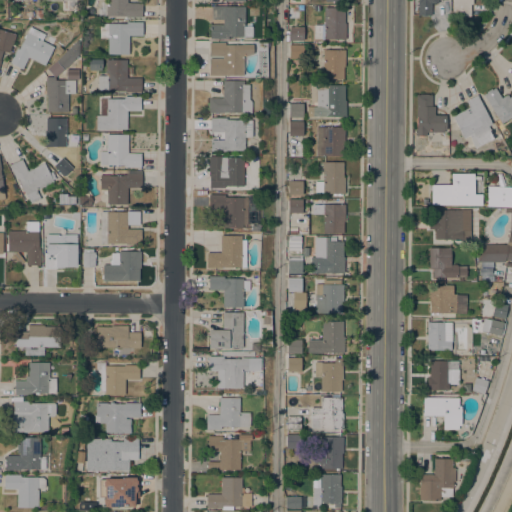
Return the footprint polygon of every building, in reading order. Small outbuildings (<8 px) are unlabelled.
[(106,0),(127,0),(127,3),(141,3),(141,17),(126,17),(126,16),(106,16),(106,15),(106,0)] [(438,0),(438,3),(431,3),(431,16),(417,16),(417,0),(438,0)] [(472,0),(472,4),(470,4),(470,17),(452,16),(452,0),(472,0)] [(243,37),(227,37),(227,39),(209,39),(209,25),(223,25),(223,20),(211,20),(211,6),(244,7),(243,37)] [(324,39),(314,39),(314,25),(324,25),(324,8),(344,8),(344,23),(345,23),(345,40),(324,39)] [(128,55),(108,55),(108,38),(100,38),(100,24),(126,24),(126,22),(142,22),(142,36),(128,36),(128,55)] [(289,41),(289,26),(303,27),(303,41),(289,41)] [(45,35),(41,41),(54,47),(44,66),(28,57),(21,69),(9,63),(17,49),(18,50),(30,27),(45,35)] [(0,29),(16,35),(12,46),(11,46),(9,53),(2,51),(0,57),(0,29)] [(225,43),(225,45),(252,45),(252,54),(250,54),(247,57),(245,56),(245,57),(243,57),(242,76),(223,76),(208,76),(209,59),(221,59),(222,57),(208,57),(209,43),(225,43)] [(289,45),(303,45),(303,59),(289,59),(289,45)] [(77,51),(75,53),(77,56),(74,59),(75,59),(64,69),(56,61),(72,46),(77,51)] [(63,51),(59,55),(55,51),(59,47),(63,51)] [(323,50),(345,50),(344,67),(343,67),(343,79),(323,79),(323,50)] [(126,60),(126,78),(141,78),(141,92),(125,92),(125,91),(97,92),(97,76),(105,76),(105,60),(126,60)] [(55,61),(63,69),(54,77),(46,69),(55,61)] [(47,80),(47,78),(54,78),(54,80),(67,80),(67,81),(73,81),(73,94),(67,94),(67,113),(47,112),(47,100),(45,100),(45,80),(47,80)] [(251,113),(241,113),(223,113),(208,113),(208,98),(222,98),(222,81),(243,81),(243,85),(248,85),(248,100),(251,102),(251,113)] [(344,100),(345,100),(345,116),(306,116),(306,107),(316,107),(316,85),(344,85),(344,100)] [(495,88),(501,98),(507,95),(509,98),(511,96),(511,116),(501,124),(483,95),(495,88)] [(431,95),(431,106),(434,106),(434,115),(445,115),(445,130),(443,130),(443,132),(425,132),(425,136),(415,136),(416,95),(431,95)] [(463,138),(452,116),(469,107),(465,101),(476,95),(491,124),(487,126),(490,130),(489,131),(493,138),(474,148),(469,139),(470,139),(469,136),(463,138)] [(106,116),(106,110),(100,110),(100,99),(124,99),(124,97),(140,97),(140,110),(126,110),(126,129),(107,129),(107,130),(96,130),(96,116),(106,116)] [(302,103),(302,117),(288,117),(288,103),(302,103)] [(226,118),(226,119),(227,119),(226,120),(251,120),(251,137),(244,137),(244,150),(225,150),(225,151),(210,151),(210,140),(223,140),(223,132),(210,132),(210,118),(226,118)] [(66,137),(74,137),(74,147),(44,147),(44,130),(45,130),(45,120),(66,120),(66,137)] [(302,121),(302,136),(288,136),(288,121),(302,121)] [(343,156),(322,156),(322,137),(316,136),(316,128),(323,128),(323,127),(344,127),(343,156)] [(140,153),(140,167),(124,167),(124,165),(99,165),(99,151),(106,151),(106,143),(105,143),(105,140),(106,140),(106,134),(127,134),(127,153),(140,153)] [(241,186),(224,186),(224,188),(209,188),(208,163),(208,156),(222,156),(222,157),(241,157),(241,186)] [(64,177),(53,166),(61,158),(72,169),(64,177)] [(43,163),(52,182),(35,190),(40,199),(29,204),(17,178),(15,179),(8,165),(21,159),(27,171),(43,163)] [(343,162),(343,178),(344,178),(344,194),(339,194),(339,196),(336,196),(336,194),(335,194),(335,196),(332,196),(332,194),(322,194),(322,193),(315,193),(315,182),(322,182),(322,162),(343,162)] [(106,189),(99,189),(99,175),(121,176),(121,175),(126,175),(126,173),(141,173),(140,187),(126,187),(126,204),(106,204),(106,201),(106,189)] [(473,174),(473,194),(481,194),(481,205),(431,205),(431,185),(451,185),(451,174),(473,174)] [(301,181),(301,195),(287,195),(287,181),(301,181)] [(511,188),(511,190),(511,205),(487,205),(487,188),(511,188)] [(224,195),(224,197),(246,198),(246,225),(242,225),(242,228),(235,228),(235,229),(227,228),(221,228),(221,209),(208,209),(208,195),(224,195)] [(92,200),(90,207),(80,206),(80,196),(90,197),(92,200)] [(301,199),(301,213),(287,213),(287,199),(301,199)] [(312,214),(312,204),(344,204),(344,222),(343,222),(343,233),(323,233),(323,214),(312,214)] [(469,230),(461,230),(461,240),(434,240),(434,229),(427,229),(427,221),(435,221),(435,210),(469,210),(469,230)] [(126,212),(126,211),(139,211),(139,225),(126,225),(126,229),(140,229),(140,245),(125,245),(125,244),(119,244),(119,245),(116,245),(116,244),(100,244),(100,212),(126,212)] [(37,222),(37,249),(39,249),(39,265),(36,265),(36,266),(30,266),(30,265),(26,265),(26,252),(17,252),(24,262),(17,267),(9,257),(16,252),(7,252),(7,231),(26,231),(26,222),(37,222)] [(76,235),(76,255),(57,255),(57,269),(44,269),(44,253),(46,253),(46,235),(76,235)] [(245,267),(221,267),(221,268),(206,268),(206,252),(219,253),(220,235),(241,236),(241,240),(245,240),(245,267)] [(342,241),(342,257),(344,257),(343,273),(310,272),(310,257),(314,257),(314,236),(335,237),(335,241),(342,241)] [(300,237),(300,250),(287,250),(287,237),(300,237)] [(476,246),(506,246),(511,247),(511,260),(504,259),(504,262),(476,262),(476,246)] [(465,266),(465,276),(457,276),(457,278),(432,277),(432,268),(428,268),(428,248),(450,248),(449,263),(451,263),(451,265),(455,265),(455,266),(457,266),(465,266)] [(82,252),(82,249),(92,249),(92,252),(94,252),(93,267),(81,266),(82,252)] [(138,280),(121,280),(121,281),(102,281),(102,265),(109,265),(109,260),(111,260),(111,253),(118,253),(118,251),(140,251),(140,258),(138,258),(138,280)] [(301,255),(301,274),(287,273),(287,255),(301,255)] [(248,291),(242,291),(242,307),(222,307),(222,290),(208,290),(208,276),(223,276),(223,278),(242,278),(242,281),(249,281),(248,291)] [(301,278),(301,292),(287,292),(287,278),(301,278)] [(340,280),(340,284),(342,284),(342,302),(341,302),(341,314),(321,313),(314,313),(315,284),(323,284),(323,280),(340,280)] [(454,305),(454,313),(437,313),(437,314),(434,314),(434,313),(432,313),(432,315),(430,315),(430,313),(428,313),(429,302),(428,302),(428,285),(452,285),(452,294),(465,294),(465,305),(455,305),(454,305)] [(304,307),(292,307),(292,292),(305,292),(304,307)] [(503,319),(490,316),(493,302),(506,305),(503,319)] [(242,348),(208,348),(208,330),(221,330),(222,312),(242,312),(242,348)] [(482,320),(483,318),(489,320),(490,319),(493,320),(502,323),(505,324),(502,336),(499,335),(499,336),(487,333),(487,332),(480,330),(482,320)] [(321,321),(342,321),(342,337),(343,337),(343,353),(306,353),(307,340),(321,340),(321,321)] [(451,322),(451,342),(450,342),(450,350),(426,350),(426,322),(451,322)] [(43,325),(43,327),(59,327),(59,346),(46,346),(46,356),(24,356),(24,347),(15,347),(15,332),(27,332),(27,325),(43,325)] [(96,327),(110,327),(110,325),(127,326),(127,332),(139,332),(139,348),(95,348),(96,327)] [(301,340),(301,354),(286,354),(286,340),(301,340)] [(222,357),(223,359),(240,359),(240,358),(259,358),(259,371),(242,371),(242,388),(216,388),(216,371),(207,371),(207,357),(222,357)] [(300,358),(300,372),(286,372),(287,358),(300,358)] [(321,362),(321,363),(334,363),(334,359),(341,359),(341,363),(342,363),(342,380),(340,380),(340,392),(320,392),(320,377),(314,377),(314,362),(321,362)] [(457,361),(457,369),(458,369),(458,384),(448,384),(448,391),(426,390),(426,377),(428,377),(429,361),(457,361)] [(48,362),(49,378),(55,378),(55,393),(38,393),(38,394),(34,394),(34,393),(30,393),(30,395),(14,395),(14,381),(25,381),(25,376),(28,376),(28,362),(48,362)] [(124,395),(104,394),(104,391),(100,391),(100,374),(98,372),(96,369),(96,362),(104,362),(104,366),(123,366),(123,365),(138,365),(138,379),(124,379),(124,395)] [(487,381),(483,394),(470,390),(474,377),(487,381)] [(205,415),(218,415),(219,397),(239,398),(239,412),(249,413),(249,427),(220,426),(220,430),(205,429),(205,415)] [(341,413),(342,413),(342,429),(320,429),(320,428),(310,428),(310,407),(320,407),(320,397),(341,398),(341,413)] [(21,398),(22,402),(29,401),(29,403),(54,403),(54,412),(47,412),(47,432),(13,432),(12,401),(12,398),(21,398)] [(457,398),(457,406),(459,406),(459,425),(457,425),(457,429),(442,429),(442,416),(422,416),(422,398),(457,398)] [(106,403),(106,404),(109,404),(109,402),(112,402),(112,404),(124,404),(124,403),(140,403),(140,417),(125,417),(125,419),(130,419),(130,433),(123,433),(104,433),(104,423),(99,423),(94,423),(94,416),(95,416),(95,403),(106,403)] [(300,416),(300,430),(286,430),(286,416),(300,416)] [(206,470),(206,462),(219,462),(219,451),(207,451),(207,436),(221,436),(221,439),(238,439),(238,434),(251,435),(251,440),(249,440),(249,451),(239,451),(239,470),(206,470)] [(300,435),(300,449),(286,449),(286,435),(300,435)] [(39,456),(45,456),(45,469),(20,469),(20,470),(5,470),(5,456),(19,456),(19,453),(16,453),(16,444),(19,444),(19,437),(40,437),(39,456)] [(320,437),(342,437),(342,469),(320,468),(320,465),(318,465),(317,463),(314,463),(308,452),(320,452),(320,437)] [(86,439),(110,439),(110,441),(122,441),(122,438),(137,438),(137,459),(128,459),(128,470),(104,470),(104,471),(86,471),(86,439)] [(451,459),(451,468),(454,468),(454,482),(452,482),(452,484),(454,484),(454,486),(452,486),(452,488),(451,488),(451,497),(439,497),(439,501),(418,500),(419,474),(433,474),(433,459),(451,459)] [(319,488),(319,474),(339,474),(339,486),(340,486),(340,503),(339,503),(339,508),(333,508),(333,503),(332,503),(332,504),(329,504),(329,503),(319,503),(319,505),(312,505),(312,488),(319,488)] [(3,475),(20,475),(20,477),(37,477),(37,478),(43,478),(45,480),(45,487),(42,489),(37,489),(37,508),(17,508),(17,489),(3,489),(3,475)] [(116,507),(104,507),(104,504),(102,503),(103,499),(104,498),(104,487),(102,486),(103,481),(104,480),(104,478),(122,479),(122,477),(138,477),(138,497),(134,497),(134,498),(135,499),(135,504),(134,504),(134,507),(116,507)] [(241,478),(241,488),(243,488),(243,493),(251,493),(251,506),(248,506),(248,510),(243,510),(243,506),(232,506),(232,510),(221,510),(221,508),(205,508),(206,494),(220,494),(220,477),(241,478)] [(300,508),(285,508),(285,497),(300,497),(300,508)]
